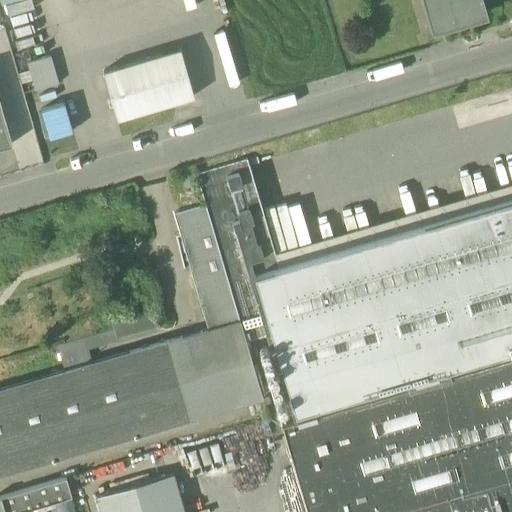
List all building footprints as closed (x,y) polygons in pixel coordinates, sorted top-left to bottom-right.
[(421,0),(430,29),(486,13),(482,0),(421,0)] [(103,70),(117,118),(194,96),(180,48),(103,70)] [(27,62),(35,90),(58,83),(50,55),(27,62)] [(72,130),(64,102),(41,109),(49,137),(72,130)] [(0,147),(12,144),(0,104),(0,147)] [(195,173),(205,204),(239,321),(245,341),(271,334),(254,276),(279,269),(276,256),(246,157),(195,173)] [(511,186),(276,256),(279,269),(511,200),(511,186)] [(511,359),(511,200),(279,269),(254,276),(271,334),(297,422),(511,359)] [(173,214),(207,330),(239,321),(205,204),(173,214)] [(271,228),(289,223),(284,204),(265,209),(271,228)] [(86,338),(92,357),(159,336),(150,309),(110,321),(113,330),(86,338)] [(207,330),(168,341),(191,420),(262,399),(260,394),(245,341),(239,321),(207,330)] [(0,475),(191,420),(168,341),(0,390),(0,475)] [(511,511),(511,359),(297,422),(282,427),(306,511),(511,511)] [(96,496),(100,511),(183,511),(173,474),(96,496)] [(66,478),(0,497),(4,511),(18,511),(21,511),(71,496),(66,478)] [(75,511),(71,496),(21,511),(20,511),(75,511)] [(20,511),(21,511),(18,511),(4,511),(0,497),(0,511),(20,511)]
